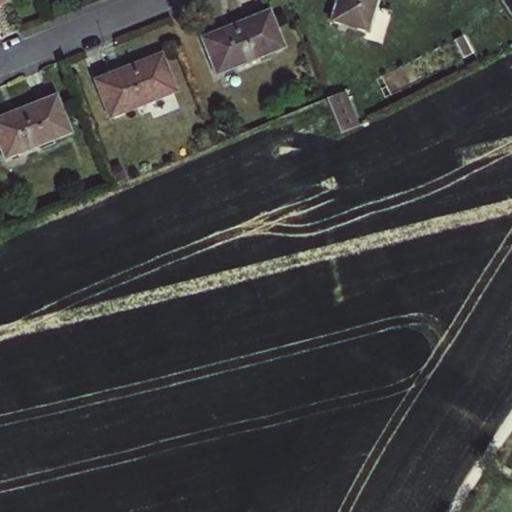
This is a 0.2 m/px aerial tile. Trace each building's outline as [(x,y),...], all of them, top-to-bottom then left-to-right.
[(367,33),(376,0),(336,0),(330,21),(367,33)] [(203,42),(216,75),(282,49),(267,13),(230,28),(231,31),(203,42)] [(132,68),(95,83),(109,118),(173,92),(159,59),(132,70),(132,68)] [(350,91),(326,101),(340,134),(364,124),(350,91)] [(68,135),(54,99),(17,114),(18,116),(0,123),(0,149),(5,161),(68,135)]
